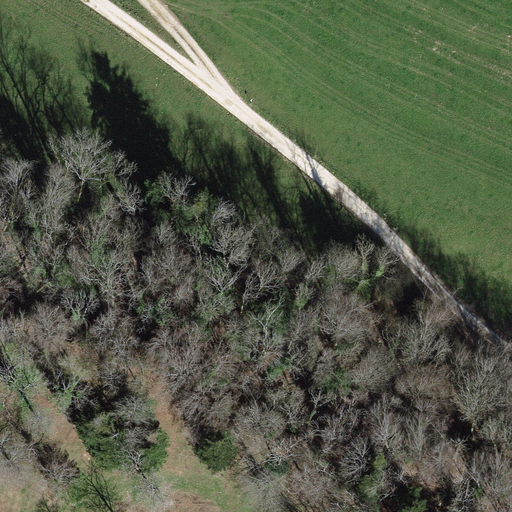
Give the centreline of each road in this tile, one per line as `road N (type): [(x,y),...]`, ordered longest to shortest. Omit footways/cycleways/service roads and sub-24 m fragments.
road 1 (track): [(511,343),(232,101),(94,0)]
road 2 (track): [(232,101),(148,0)]
